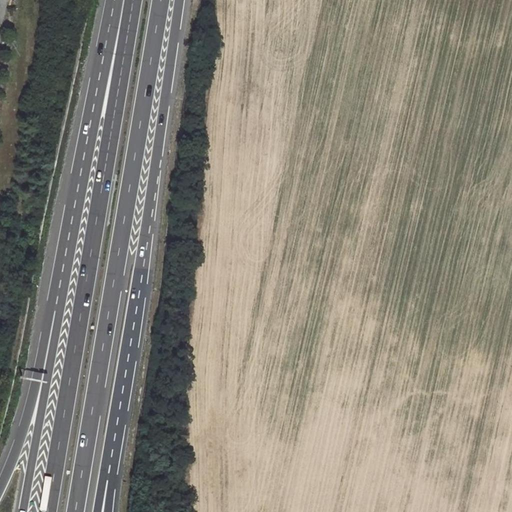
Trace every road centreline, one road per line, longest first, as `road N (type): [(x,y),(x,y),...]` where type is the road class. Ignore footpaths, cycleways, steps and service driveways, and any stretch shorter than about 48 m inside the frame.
road 1 (trunk): [(75,511),(160,0)]
road 2 (trunk): [(131,0),(47,511)]
road 3 (motorway): [(121,373),(174,0)]
road 4 (motorway): [(115,0),(45,363)]
road 5 (motorway): [(45,363),(21,511)]
road 6 (motorway): [(97,511),(121,373)]
road 7 (motorway): [(107,511),(121,373)]
road 8 (motorway): [(45,363),(0,488)]
